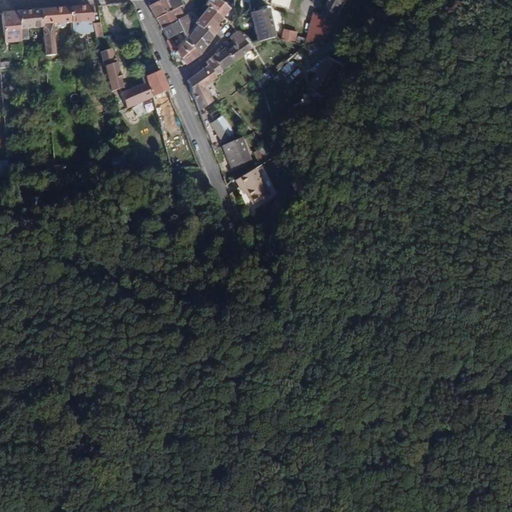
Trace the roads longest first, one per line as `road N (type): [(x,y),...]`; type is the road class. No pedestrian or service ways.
road 1 (track): [(436,0),(413,6),(373,60),(318,159),(293,231),(295,308),(357,511)]
road 2 (track): [(0,224),(171,225),(231,212)]
road 3 (track): [(50,387),(54,417),(92,458),(97,486),(90,511)]
